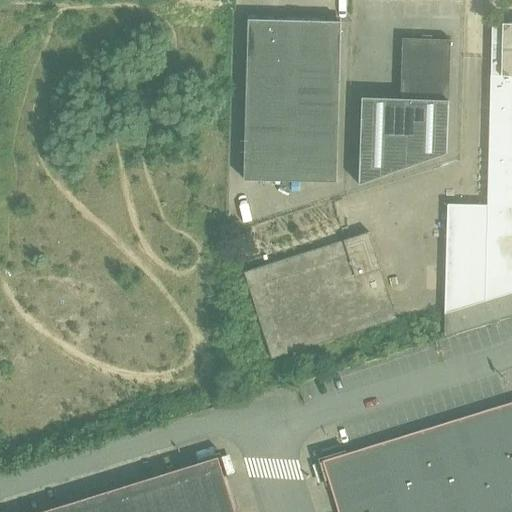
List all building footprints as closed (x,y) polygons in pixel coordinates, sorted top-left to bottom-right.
[(337,182),(341,22),(249,20),(245,180),(337,182)] [(492,71),(492,75),(511,75),(511,22),(493,22),(492,52),(505,52),(505,71),(492,71)] [(362,98),(360,185),(447,153),(451,41),(403,39),(401,100),(362,98)] [(492,52),(492,71),(505,71),(505,52),(492,52)] [(445,313),(474,305),(511,292),(511,75),(492,75),(489,203),(448,202),(445,313)] [(272,359),(397,319),(369,231),(244,271),(272,359)] [(511,511),(511,401),(457,418),(324,459),(340,511),(511,511)] [(235,511),(218,456),(38,511),(235,511)]
